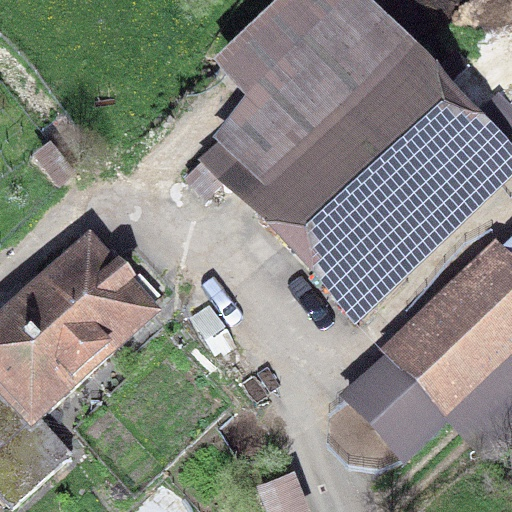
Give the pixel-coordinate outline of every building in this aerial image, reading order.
[(220,187),(355,329),(511,179),(511,149),(506,143),(511,137),(511,111),(498,97),(481,114),(372,0),(278,0),(212,63),(249,102),(212,138),(217,144),(198,163),(200,166),(184,181),(204,202),(220,187)] [(76,175),(49,143),(33,156),(60,188),(76,175)] [(336,395),(404,465),(448,422),(492,468),(511,448),(511,229),(497,243),(495,241),(336,395)] [(37,420),(154,315),(95,249),(0,334),(0,492),(15,509),(72,458),(37,420)] [(190,318),(216,358),(235,345),(210,306),(190,318)] [(310,511),(294,474),(254,491),(263,511),(310,511)]
